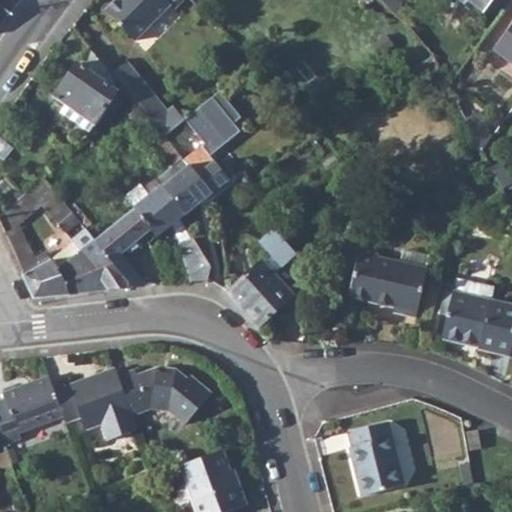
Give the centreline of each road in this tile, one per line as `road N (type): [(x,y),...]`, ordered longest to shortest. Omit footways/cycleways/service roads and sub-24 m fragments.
road 1 (residential): [(0,335),(179,321),(214,330),(262,380)]
road 2 (residential): [(262,380),(373,365),(429,378),(511,414)]
road 3 (residential): [(262,380),(302,511)]
